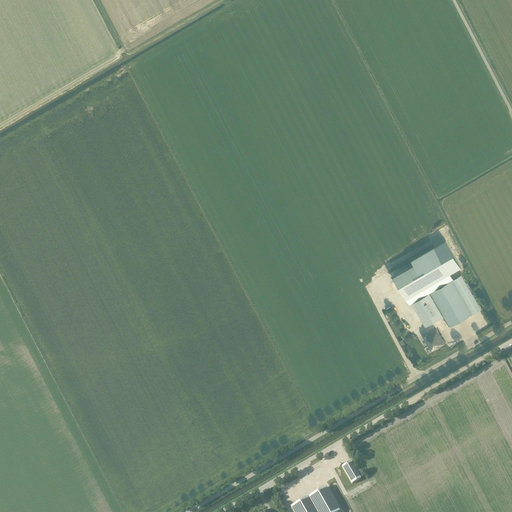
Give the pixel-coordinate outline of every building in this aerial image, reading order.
[(394,276),(407,298),(450,273),(435,247),(412,260),(415,264),(394,276)] [(462,274),(430,292),(450,326),(482,308),(462,274)] [(412,303),(426,326),(443,316),(430,293),(412,303)] [(444,344),(439,333),(436,329),(423,337),(431,351),(444,344)] [(429,418),(436,414),(431,405),(424,410),(429,418)] [(341,467),(352,485),(360,479),(350,462),(341,467)] [(325,487),(308,497),(316,511),(338,511),(339,511),(325,487)] [(290,508),(292,511),(316,511),(308,497),(290,508)]
